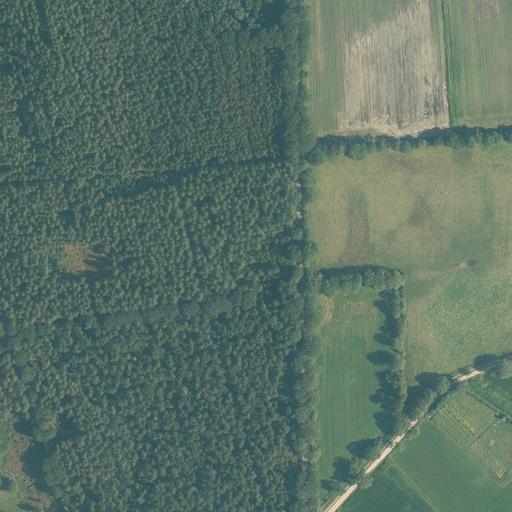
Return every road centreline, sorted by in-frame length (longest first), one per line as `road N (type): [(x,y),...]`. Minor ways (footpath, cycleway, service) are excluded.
road 1 (track): [(296,0),(306,511)]
road 2 (track): [(0,356),(9,326),(301,284)]
road 3 (track): [(0,184),(298,149)]
road 4 (track): [(329,511),(445,389),(511,360)]
road 5 (track): [(0,317),(68,511)]
road 6 (track): [(67,178),(95,314)]
